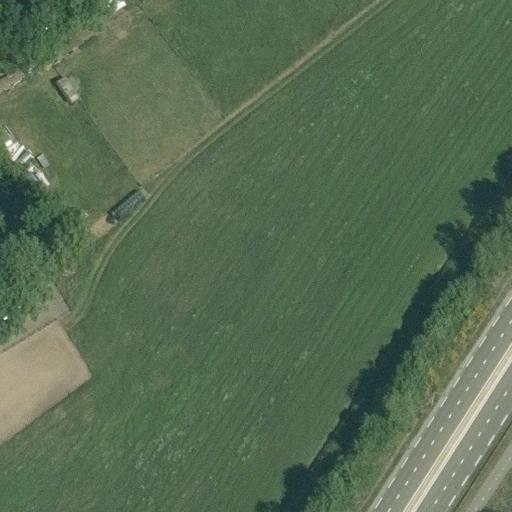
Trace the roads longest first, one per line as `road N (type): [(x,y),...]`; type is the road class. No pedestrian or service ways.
road 1 (primary): [(511,321),(387,511)]
road 2 (primary): [(428,511),(511,383)]
